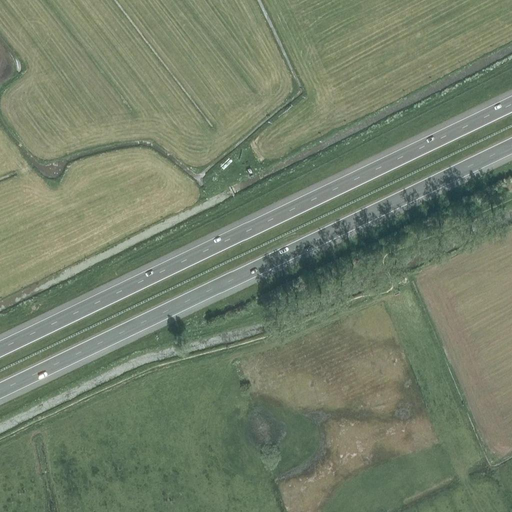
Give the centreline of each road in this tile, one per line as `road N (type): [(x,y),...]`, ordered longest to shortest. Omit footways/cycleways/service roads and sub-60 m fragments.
road 1 (motorway): [(511,104),(0,349)]
road 2 (motorway): [(0,391),(511,146)]
